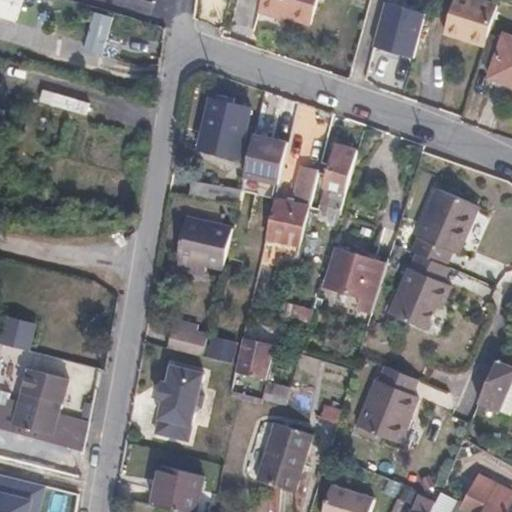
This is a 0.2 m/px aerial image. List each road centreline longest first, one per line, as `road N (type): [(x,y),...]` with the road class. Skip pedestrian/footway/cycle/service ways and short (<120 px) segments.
road 1 (residential): [(94,511),(176,44),(375,105),(511,160)]
road 2 (unknown): [(511,307),(454,442)]
road 3 (track): [(0,239),(138,255)]
